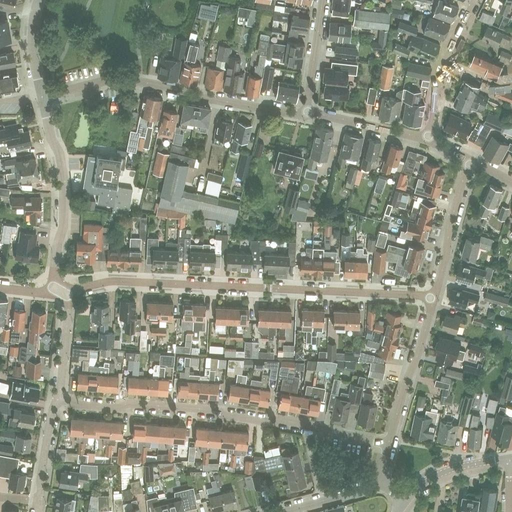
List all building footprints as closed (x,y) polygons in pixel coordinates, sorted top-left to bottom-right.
[(256,0),(257,0),(256,6),(274,9),(275,9),(275,0),(256,0)] [(332,0),(332,6),(333,6),(332,14),(348,16),(349,0),(354,0),(354,1),(362,2),(362,0),(332,0)] [(451,21),(458,6),(441,0),(437,0),(432,15),(451,21)] [(504,0),(499,11),(506,14),(511,0),(504,0)] [(216,7),(201,3),(197,16),(213,20),(216,7)] [(380,7),(363,5),(363,9),(355,8),(353,23),(357,24),(372,26),(387,28),(389,13),(379,11),(380,7)] [(274,9),(273,19),(279,19),(291,21),(290,29),(298,30),(306,31),(309,15),(293,13),(280,11),(280,10),(277,9),(275,9),(274,9)] [(505,30),(510,18),(504,15),(499,27),(505,30)] [(442,39),(449,24),(429,16),(423,32),(442,39)] [(0,30),(9,29),(8,19),(0,20),(0,30)] [(349,41),(351,24),(329,21),(327,39),(349,41)] [(399,21),(396,29),(412,34),(414,35),(417,28),(399,21)] [(508,40),(510,36),(503,32),(503,33),(488,26),(482,38),(497,45),(501,37),(508,40)] [(0,40),(11,39),(9,29),(0,30),(0,40)] [(188,40),(184,61),(179,80),(196,84),(201,64),(193,63),(198,42),(194,41),(196,33),(190,32),(188,40)] [(409,41),(406,47),(410,49),(412,50),(417,52),(417,53),(433,60),(440,45),(423,38),(414,35),(412,34),(410,39),(409,41)] [(174,48),(173,55),(183,57),(186,39),(176,37),(174,48)] [(267,51),(267,49),(268,45),(268,42),(268,40),(259,39),(258,49),(267,51)] [(268,45),(267,49),(303,54),(304,43),(287,40),(286,45),(268,42),(268,45)] [(333,52),(341,52),(341,42),(333,42),(333,52)] [(394,44),(392,50),(407,56),(410,49),(406,47),(395,43),(394,44)] [(227,61),(230,47),(219,45),(216,59),(227,61)] [(303,54),(267,49),(267,51),(266,58),(270,59),(270,57),(279,58),(279,60),(283,61),(283,63),(301,65),(303,54)] [(511,53),(502,50),(498,59),(509,64),(510,60),(511,61),(511,53)] [(0,66),(15,64),(15,63),(16,61),(16,58),(14,57),(13,51),(0,53),(0,66)] [(356,52),(344,51),(343,58),(355,59),(356,52)] [(496,79),(503,63),(476,52),(470,64),(486,71),(484,74),(496,79)] [(264,66),(266,55),(259,53),(257,64),(255,64),(253,75),(248,74),(245,92),(258,94),(263,66),(264,66)] [(179,61),(162,57),(159,76),(176,79),(179,61)] [(223,89),(240,91),(243,73),(238,72),(240,59),(228,57),(223,89)] [(324,67),(323,82),(325,82),(345,84),(346,83),(347,73),(356,74),(357,64),(341,62),(340,69),(324,67)] [(431,66),(423,65),(408,62),(406,73),(429,78),(431,66)] [(378,86),(388,88),(392,66),(382,64),(378,86)] [(274,68),(264,66),(261,86),(271,88),(274,68)] [(221,88),(224,71),(208,67),(205,85),(221,88)] [(0,96),(2,97),(1,92),(19,89),(16,70),(0,72),(0,96)] [(464,79),(459,91),(486,103),(489,97),(478,92),(480,86),(464,79)] [(498,87),(511,92),(511,83),(499,79),(496,86),(498,87)] [(295,101),(298,84),(277,80),(276,87),(273,86),(272,93),(275,93),(274,97),(295,101)] [(348,84),(346,83),(345,84),(325,82),(324,95),(325,96),(325,98),(331,98),(331,96),(346,98),(348,84)] [(349,96),(358,95),(357,84),(348,84),(349,96)] [(369,86),(366,102),(374,104),(377,88),(369,86)] [(406,100),(402,121),(420,124),(424,104),(418,102),(421,91),(403,87),(402,97),(404,97),(403,100),(406,100)] [(511,101),(511,92),(498,87),(495,95),(511,101)] [(479,107),(484,109),(486,103),(459,91),(454,103),(470,110),(471,107),(477,110),(479,107)] [(138,124),(147,126),(154,96),(144,94),(138,124)] [(397,120),(401,99),(383,95),(378,116),(397,120)] [(162,98),(154,96),(147,126),(152,127),(154,117),(158,118),(162,98)] [(187,121),(194,122),(197,105),(184,102),(180,126),(186,128),(187,121)] [(206,132),(210,107),(197,105),(194,122),(200,123),(199,130),(206,132)] [(159,131),(159,134),(171,137),(177,112),(164,109),(159,131)] [(508,120),(488,112),(483,123),(503,132),(508,120)] [(464,137),(471,122),(451,113),(447,122),(445,123),(444,126),(445,130),(448,131),(450,130),(464,137)] [(228,138),(232,122),(219,119),(217,130),(215,130),(213,143),(219,144),(221,137),(228,138)] [(247,141),(251,125),(238,121),(231,150),(238,152),(241,140),(247,141)] [(479,133),(484,124),(478,121),(473,129),(479,133)] [(0,141),(7,140),(9,149),(16,147),(17,149),(30,146),(29,144),(33,144),(30,130),(22,132),(22,127),(19,128),(17,123),(5,126),(4,123),(0,123),(0,141)] [(490,127),(484,124),(479,133),(485,136),(490,127)] [(333,130),(316,126),(312,146),(305,174),(314,176),(316,170),(315,169),(315,168),(317,158),(321,159),(323,151),(319,150),(320,148),(329,150),(333,130)] [(139,132),(130,130),(126,151),(136,153),(137,147),(139,132)] [(183,134),(175,132),(173,143),(181,144),(183,134)] [(344,132),(337,164),(344,166),(346,156),(358,158),(363,137),(344,132)] [(151,135),(146,134),(143,147),(148,148),(151,135)] [(499,161),(509,143),(493,135),(483,152),(499,161)] [(376,158),(381,141),(367,137),(360,166),(369,168),(372,157),(376,158)] [(473,140),(471,150),(482,152),(484,142),(473,140)] [(261,156),(264,144),(257,141),(253,154),(261,156)] [(398,163),(403,147),(389,143),(381,169),(389,172),(392,161),(398,163)] [(171,152),(184,155),(185,147),(172,144),(171,152)] [(282,174),(283,171),(291,173),(289,180),(295,182),(302,156),(279,150),(274,169),(275,169),(274,172),(282,174)] [(243,151),(240,162),(248,165),(251,154),(243,151)] [(196,157),(184,155),(171,152),(158,206),(234,223),(239,202),(182,189),(188,165),(194,166),(196,157)] [(158,153),(154,168),(166,171),(169,155),(158,153)] [(327,161),(321,161),(320,176),(333,176),(333,153),(327,153),(327,161)] [(416,153),(415,159),(425,162),(426,155),(416,153)] [(86,165),(82,191),(99,193),(97,203),(114,205),(113,210),(129,210),(133,187),(117,185),(119,168),(123,169),(125,158),(121,157),(97,154),(96,161),(89,160),(88,166),(86,165)] [(12,172),(17,171),(37,168),(36,158),(16,161),(15,158),(4,160),(5,167),(11,166),(12,172)] [(414,163),(405,160),(402,173),(411,175),(414,163)] [(428,176),(427,180),(441,183),(444,173),(437,171),(439,166),(424,162),(421,174),(428,176)] [(354,183),(358,169),(350,167),(346,181),(354,183)] [(20,181),(39,179),(37,168),(17,171),(18,177),(7,178),(8,185),(20,184),(20,181)] [(208,172),(206,179),(220,183),(222,176),(208,172)] [(381,194),(386,177),(378,175),(373,191),(381,194)] [(431,192),(438,194),(441,183),(427,180),(419,177),(415,190),(430,194),(431,192)] [(396,187),(404,189),(406,183),(398,181),(396,187)] [(495,206),(503,190),(490,184),(477,212),(486,216),(492,204),(495,206)] [(10,189),(0,187),(0,194),(8,196),(10,189)] [(294,213),(299,190),(289,187),(283,210),(294,213)] [(403,192),(396,190),(391,204),(398,206),(403,192)] [(373,205),(374,197),(367,195),(366,204),(373,205)] [(25,208),(25,213),(31,213),(31,222),(41,222),(41,213),(42,213),(42,199),(41,197),(12,197),(12,208),(25,208)] [(93,208),(95,200),(87,198),(86,206),(93,208)] [(421,202),(419,207),(413,205),(411,210),(422,213),(432,216),(435,206),(421,202)] [(505,220),(509,207),(503,205),(499,218),(505,220)] [(167,210),(157,208),(156,214),(167,216),(167,210)] [(410,216),(416,218),(415,223),(429,227),(432,216),(422,213),(411,210),(410,216)] [(389,221),(382,219),(378,230),(386,232),(389,221)] [(431,228),(429,227),(415,223),(408,221),(405,231),(426,237),(427,234),(430,234),(431,228)] [(17,226),(3,224),(1,241),(9,243),(11,232),(16,233),(17,226)] [(102,242),(102,233),(102,224),(83,224),(83,241),(77,241),(76,262),(86,262),(86,260),(95,260),(95,249),(102,249),(102,242)] [(316,232),(328,231),(328,224),(315,224),(316,232)] [(121,228),(112,228),(112,239),(121,239),(121,228)] [(18,242),(16,257),(37,261),(39,246),(35,245),(37,233),(22,231),(20,243),(18,242)] [(341,233),(341,245),(349,245),(350,233),(341,233)] [(490,249),(492,238),(481,235),(480,240),(468,236),(463,255),(475,258),(478,246),(490,249)] [(140,264),(142,240),(138,240),(138,237),(130,237),(130,249),(129,264),(140,264)] [(147,237),(147,248),(147,254),(153,254),(153,265),(165,266),(165,248),(158,248),(158,237),(147,237)] [(367,250),(374,251),(376,239),(369,238),(367,250)] [(258,258),(259,240),(251,239),(250,252),(239,251),(238,269),(251,270),(251,258),(258,258)] [(259,240),(258,258),(264,258),(263,270),(275,271),(276,253),(265,253),(265,240),(259,240)] [(177,266),(178,249),(178,242),(166,242),(165,248),(165,266),(177,266)] [(201,268),(214,268),(215,251),(210,250),(210,243),(202,243),(202,244),(201,268)] [(190,244),(189,267),(201,268),(202,244),(190,244)] [(396,252),(400,253),(422,259),(424,252),(422,252),(423,248),(409,244),(407,249),(397,246),(396,252)] [(366,274),(367,256),(362,256),(362,246),(356,246),(356,250),(355,269),(355,274),(366,274)] [(300,272),(311,272),(312,257),(311,257),(312,247),(306,247),(305,257),(301,257),(300,272)] [(312,257),(311,272),(322,273),(323,258),(323,250),(323,248),(312,247),(311,257),(312,257)] [(111,263),(118,264),(119,264),(119,249),(109,248),(108,265),(111,265),(111,263)] [(130,249),(119,249),(119,264),(118,264),(118,266),(123,266),(123,264),(129,264),(130,249)] [(373,269),(384,270),(385,250),(375,249),(373,269)] [(337,250),(323,250),(323,258),(322,273),(333,273),(333,260),(336,260),(337,250)] [(344,274),(355,274),(355,269),(356,250),(350,250),(350,259),(345,259),(344,274)] [(226,269),(238,269),(239,251),(227,251),(226,269)] [(288,271),(288,254),(276,253),(275,271),(288,271)] [(408,275),(410,267),(417,269),(418,266),(420,266),(422,259),(400,253),(394,271),(408,275)] [(491,279),(494,268),(487,266),(486,270),(461,262),(456,277),(472,282),(474,274),(491,279)] [(477,301),(480,294),(463,289),(462,291),(453,289),(449,301),(465,306),(467,298),(477,301)] [(484,299),(507,305),(509,298),(486,292),(484,299)] [(134,330),(140,330),(140,318),(136,317),(137,310),(135,310),(135,300),(121,299),(120,317),(126,317),(126,331),(134,332),(134,330)] [(151,317),(159,317),(160,301),(147,301),(146,322),(151,322),(151,317)] [(160,301),(159,317),(167,317),(167,322),(172,323),(173,302),(160,301)] [(193,323),(194,303),(183,302),(182,317),(181,329),(186,329),(186,333),(192,334),(193,328),(193,323)] [(204,318),(205,303),(194,303),(193,323),(197,323),(197,318),(204,318)] [(114,333),(107,332),(108,321),(110,321),(110,309),(108,309),(108,304),(94,304),(94,311),(92,311),(91,320),(100,320),(100,332),(99,332),(98,347),(100,347),(109,347),(113,347),(114,333)] [(227,307),(216,306),(215,321),(215,331),(219,331),(225,332),(226,321),(227,307)] [(236,332),(237,327),(237,307),(227,307),(226,321),(232,322),(232,327),(230,327),(230,339),(236,339),(236,332)] [(237,307),(237,327),(236,332),(236,339),(242,339),(242,327),(241,327),(241,322),(248,322),(248,308),(237,307)] [(23,327),(25,310),(14,308),(11,340),(18,341),(19,331),(18,331),(19,326),(23,327)] [(268,340),(269,308),(258,308),(258,328),(262,334),(261,340),(268,340)] [(276,323),(279,323),(280,309),(269,308),(268,340),(268,339),(274,340),(274,334),(276,334),(276,323)] [(312,330),(313,308),(302,308),(301,323),(302,323),(302,329),(307,330),(306,341),(311,342),(312,330)] [(324,309),(313,308),(312,330),(311,342),(311,343),(316,343),(317,330),(322,330),(323,324),(324,309)] [(291,309),(280,309),(279,323),(279,334),(285,334),(285,324),(290,324),(291,309)] [(333,325),(346,326),(346,310),(333,309),(333,325)] [(44,329),(45,311),(33,310),(32,320),(30,320),(29,327),(30,327),(29,340),(38,341),(39,328),(44,329)] [(362,326),(359,326),(360,311),(346,310),(346,326),(353,326),(353,334),(362,335),(362,326)] [(367,315),(367,327),(374,328),(373,328),(398,336),(401,325),(398,324),(401,315),(387,311),(384,321),(387,322),(385,326),(375,323),(376,315),(367,315)] [(465,325),(467,318),(455,315),(455,317),(446,315),(443,327),(449,329),(449,331),(457,333),(460,323),(465,325)] [(492,329),(494,321),(474,316),(472,323),(492,329)] [(0,353),(6,354),(8,347),(6,347),(7,341),(8,341),(10,329),(2,327),(1,333),(0,332),(0,353)] [(374,334),(372,339),(395,346),(398,336),(373,328),(372,328),(371,333),(374,334)] [(461,342),(440,336),(435,351),(438,352),(436,358),(452,362),(453,356),(463,359),(466,350),(459,348),(461,342)] [(393,356),(395,346),(372,339),(368,338),(366,344),(379,347),(378,352),(393,356)] [(252,342),(251,357),(258,358),(259,342),(252,342)] [(336,343),(327,343),(326,360),(335,360),(336,343)] [(294,346),(283,346),(283,350),(283,356),(293,357),(294,346)] [(355,346),(353,353),(359,355),(360,351),(361,348),(355,346)] [(76,387),(86,388),(88,365),(89,349),(79,348),(79,359),(82,360),(81,372),(78,372),(76,387)] [(124,349),(110,348),(110,355),(117,355),(117,361),(123,361),(124,349)] [(133,368),(132,376),(124,375),(123,385),(127,385),(127,390),(138,391),(139,370),(139,359),(140,353),(140,351),(134,351),(134,352),(126,351),(125,358),(128,358),(128,368),(133,368)] [(383,363),(384,358),(360,351),(359,355),(357,361),(383,363)] [(173,366),(174,355),(160,354),(159,364),(167,364),(167,366),(173,366)] [(26,374),(40,375),(41,360),(27,359),(26,374)] [(243,366),(243,360),(228,359),(227,371),(234,371),(234,366),(243,366)] [(243,366),(251,367),(252,359),(243,359),(243,360),(243,366)] [(307,359),(306,366),(315,368),(316,360),(307,359)] [(263,366),(264,360),(255,360),(254,369),(263,369),(263,366)] [(279,361),(264,360),(263,366),(271,368),(269,378),(276,379),(279,361)] [(315,367),(327,370),(329,360),(317,360),(315,367)] [(294,370),(295,362),(281,361),(281,366),(280,366),(279,374),(288,376),(289,370),(294,370)] [(103,374),(98,373),(97,388),(107,389),(108,362),(104,362),(103,374)] [(117,390),(118,375),(113,374),(114,362),(108,362),(107,389),(117,390)] [(369,375),(382,378),(385,365),(371,362),(369,375)] [(149,377),(147,392),(157,392),(159,366),(159,364),(155,364),(154,365),(153,365),(152,377),(149,377)] [(479,376),(482,365),(479,364),(478,367),(466,364),(464,372),(479,376)] [(98,366),(88,365),(86,388),(97,388),(98,373),(98,366)] [(179,379),(178,394),(188,395),(189,371),(189,366),(185,365),(184,371),(180,371),(179,379)] [(159,366),(157,392),(167,393),(168,378),(164,378),(165,366),(159,366)] [(199,375),(198,396),(208,396),(209,370),(210,367),(204,367),(204,375),(199,375)] [(147,392),(149,377),(142,376),(143,370),(139,370),(138,391),(147,392)] [(209,370),(208,396),(218,397),(219,382),(213,382),(214,370),(209,370)] [(189,371),(188,395),(198,396),(199,375),(199,374),(193,374),(193,371),(189,371)] [(228,398),(238,399),(242,374),(237,373),(235,384),(230,383),(228,398)] [(262,373),(261,381),(258,402),(267,404),(270,389),(264,388),(267,374),(262,373)] [(245,382),(247,374),(242,374),(238,399),(248,401),(250,386),(251,383),(245,382)] [(358,401),(361,385),(362,385),(364,375),(357,374),(356,383),(349,382),(346,398),(334,396),(331,415),(345,418),(349,399),(358,401)] [(511,397),(511,396),(511,376),(507,375),(502,394),(511,397)] [(335,376),(330,391),(337,393),(341,378),(335,376)] [(248,401),(258,402),(261,381),(251,380),(251,383),(250,386),(248,401)] [(37,400),(39,388),(24,385),(24,384),(12,382),(9,398),(29,401),(29,399),(37,400)] [(298,410),(307,411),(312,385),(306,384),(304,396),(300,395),(298,410)] [(312,385),(307,411),(317,413),(320,400),(323,401),(325,388),(317,386),(312,385)] [(292,387),(287,386),(286,392),(281,391),(278,406),(288,408),(292,387)] [(288,408),(298,410),(300,395),(295,394),(296,388),(292,387),(288,408)] [(474,396),(471,407),(478,409),(483,393),(475,391),(474,396)] [(372,424),(376,405),(370,404),(372,393),(365,392),(362,402),(361,402),(357,421),(372,424)] [(469,416),(471,407),(474,396),(466,394),(461,414),(469,416)] [(0,406),(0,411),(8,413),(9,407),(10,401),(1,400),(0,406)] [(500,405),(493,428),(492,434),(498,435),(497,441),(508,444),(511,428),(511,415),(504,414),(506,406),(500,405)] [(16,422),(17,422),(33,425),(35,413),(27,412),(27,410),(14,407),(13,417),(10,416),(8,425),(16,426),(16,422)] [(433,437),(439,411),(426,409),(425,415),(415,413),(411,433),(428,436),(433,437)] [(481,444),(483,426),(477,426),(480,414),(472,412),(469,425),(468,443),(481,444)] [(494,416),(487,415),(486,426),(493,427),(494,416)] [(80,442),(79,448),(84,448),(84,442),(82,441),(83,418),(71,417),(70,433),(77,434),(77,441),(80,442)] [(97,419),(83,418),(82,441),(84,442),(88,442),(88,435),(96,435),(97,419)] [(103,444),(107,444),(107,443),(109,444),(111,420),(97,419),(96,435),(104,436),(103,444)] [(123,421),(111,420),(109,444),(107,443),(107,444),(106,450),(112,450),(112,444),(115,444),(115,437),(122,437),(123,421)] [(455,442),(458,423),(441,420),(438,438),(455,442)] [(146,452),(146,446),(144,446),(146,423),(134,422),(132,438),(139,438),(138,453),(126,453),(125,463),(140,462),(141,452),(146,452)] [(150,439),(158,440),(160,424),(146,423),(144,446),(146,446),(149,447),(150,439)] [(173,425),(160,424),(158,440),(166,440),(165,448),(168,448),(169,448),(171,448),(172,441),(173,425)] [(172,441),(184,441),(186,426),(173,425),(172,441)] [(206,451),(207,443),(209,428),(196,426),(195,442),(201,442),(200,451),(203,452),(202,457),(208,458),(208,451),(206,451)] [(209,428),(207,443),(221,444),(222,429),(209,428)] [(29,449),(31,436),(23,435),(23,433),(1,429),(0,436),(0,437),(16,440),(15,446),(29,449)] [(233,454),(234,446),(236,430),(222,429),(221,444),(229,445),(228,455),(230,455),(230,460),(235,460),(236,454),(233,454)] [(236,430),(234,446),(233,454),(236,454),(240,455),(241,447),(247,447),(248,432),(236,430)] [(14,446),(5,444),(0,443),(0,451),(12,454),(14,446)] [(118,463),(125,463),(126,453),(127,447),(119,447),(118,463)] [(84,448),(79,448),(79,454),(78,462),(78,463),(81,463),(86,463),(87,454),(84,454),(84,448)] [(275,467),(269,468),(270,474),(276,472),(275,470),(301,463),(298,451),(282,455),(284,461),(274,464),(275,467)] [(78,462),(79,454),(66,453),(66,461),(78,462)] [(19,457),(6,455),(5,460),(2,475),(10,477),(9,485),(23,488),(23,485),(25,485),(26,479),(24,479),(25,473),(17,472),(19,457)] [(262,470),(266,469),(263,457),(254,455),(251,475),(252,476),(263,473),(262,470)] [(251,473),(252,461),(245,460),(244,473),(251,473)] [(94,464),(86,463),(81,463),(80,471),(90,472),(90,477),(97,476),(97,464),(94,464)] [(277,475),(287,473),(290,487),(286,488),(287,492),(300,489),(299,485),(306,483),(301,463),(275,470),(276,472),(277,475)] [(136,466),(136,477),(145,477),(145,466),(136,466)] [(65,473),(62,472),(60,484),(76,487),(77,479),(87,481),(88,474),(66,470),(65,473)] [(263,473),(252,476),(255,488),(267,485),(265,477),(264,473),(263,473)] [(254,486),(251,475),(245,477),(248,488),(254,486)] [(130,481),(133,494),(143,491),(140,479),(130,481)] [(213,511),(225,507),(221,492),(219,485),(216,486),(214,480),(211,481),(214,494),(209,496),(213,511)] [(486,511),(488,506),(496,507),(498,489),(482,487),(478,511),(486,511)] [(122,490),(124,500),(132,498),(130,488),(122,490)] [(190,505),(186,488),(174,491),(175,500),(168,502),(170,511),(184,511),(183,507),(190,505)] [(225,507),(237,504),(232,489),(221,492),(225,507)] [(241,491),(247,510),(255,508),(249,489),(241,491)] [(476,494),(468,492),(467,494),(466,495),(464,495),(463,497),(462,497),(461,502),(462,503),(462,505),(465,506),(464,511),(461,511),(460,511),(476,511),(479,498),(477,497),(477,496),(476,494)] [(58,496),(55,511),(69,511),(70,509),(74,510),(76,499),(58,496)] [(89,505),(97,506),(97,497),(91,496),(89,505)] [(157,496),(146,499),(147,511),(170,511),(168,502),(161,504),(157,496)] [(114,499),(114,511),(122,511),(122,498),(114,499)] [(127,511),(140,511),(139,505),(138,506),(136,498),(131,500),(133,507),(126,509),(127,511)]
